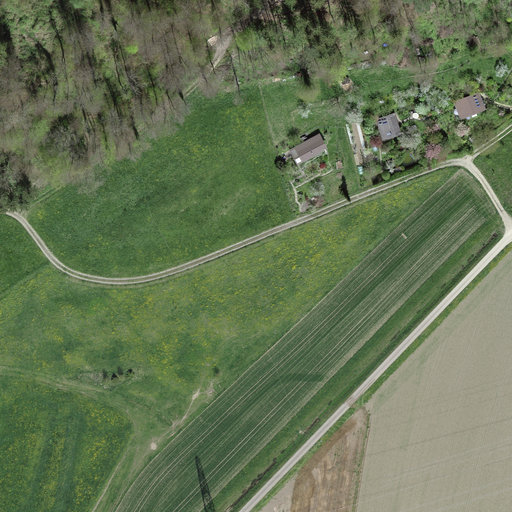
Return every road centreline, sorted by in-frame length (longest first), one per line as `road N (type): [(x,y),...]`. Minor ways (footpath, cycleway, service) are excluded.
road 1 (track): [(16,211),(66,270),(119,281),(175,269),(450,162),(464,162),(482,179),(511,228)]
road 2 (unclassified): [(244,511),(511,235)]
road 3 (track): [(16,211),(192,90),(227,40),(273,0)]
